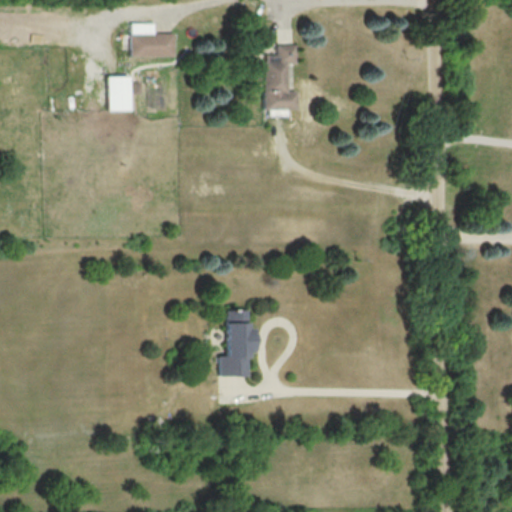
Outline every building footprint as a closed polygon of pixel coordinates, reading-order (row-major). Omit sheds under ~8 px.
[(126,21),(150,22),(150,33),(170,33),(170,56),(126,56),(126,21)] [(271,44),(291,44),(291,64),(281,64),(282,88),(291,90),(291,108),(259,109),(258,53),(272,53),(271,44)] [(102,75),(126,75),(126,107),(102,107),(102,75)] [(129,83),(141,82),(141,94),(129,94),(129,83)] [(218,309),(244,308),(244,325),(249,328),(249,350),(244,352),(244,376),(211,377),(210,350),(219,350),(218,309)]
